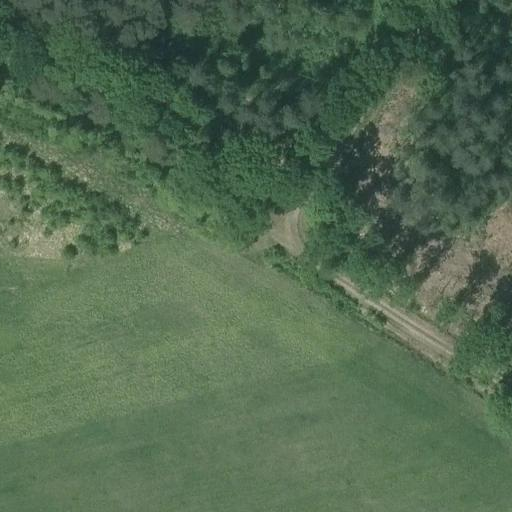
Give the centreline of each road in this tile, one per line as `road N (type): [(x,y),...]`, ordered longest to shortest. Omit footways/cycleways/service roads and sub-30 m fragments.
road 1 (track): [(511,392),(0,63)]
road 2 (track): [(434,0),(276,238)]
